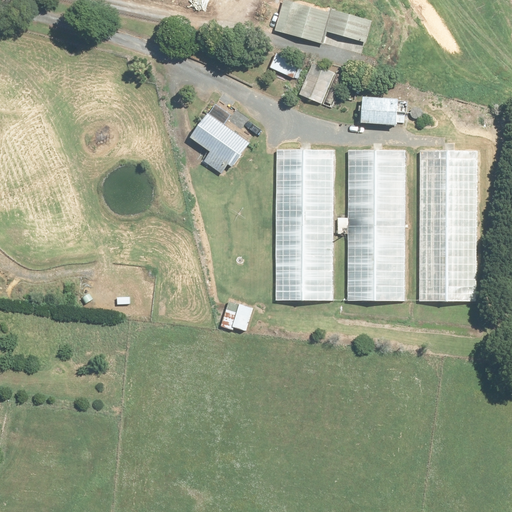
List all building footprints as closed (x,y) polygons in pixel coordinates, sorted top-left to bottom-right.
[(368,45),(374,23),(299,0),(296,0),(286,33),(328,46),(332,34),(368,45)] [(306,65),(277,51),(269,67),(299,81),(306,65)] [(335,71),(312,62),(300,94),(323,103),(335,71)] [(402,98),(364,97),(362,127),(401,128),(402,98)] [(233,166),(251,140),(224,121),(232,111),(214,99),(189,136),(209,151),(205,157),(220,167),(225,161),(233,166)] [(336,145),(275,144),(274,301),(334,302),(336,145)] [(409,148),(347,147),(346,216),(338,216),(338,233),(346,233),(345,299),(407,300),(409,148)] [(481,149),(419,147),(415,301),(477,302),(481,149)] [(231,239),(224,242),(228,256),(236,254),(231,239)] [(227,260),(219,263),(223,278),(231,275),(227,260)] [(170,297),(161,297),(160,316),(169,317),(170,297)] [(253,306),(227,298),(219,324),(245,332),(253,306)]
